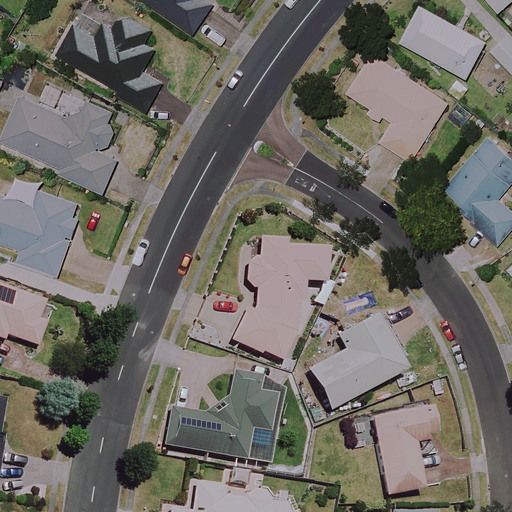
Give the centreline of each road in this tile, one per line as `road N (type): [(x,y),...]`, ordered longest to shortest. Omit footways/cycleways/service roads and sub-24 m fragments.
road 1 (residential): [(510,511),(494,390),(438,276),(388,226),(226,130)]
road 2 (residential): [(90,511),(135,323),(226,130)]
road 3 (residential): [(226,130),(319,0)]
